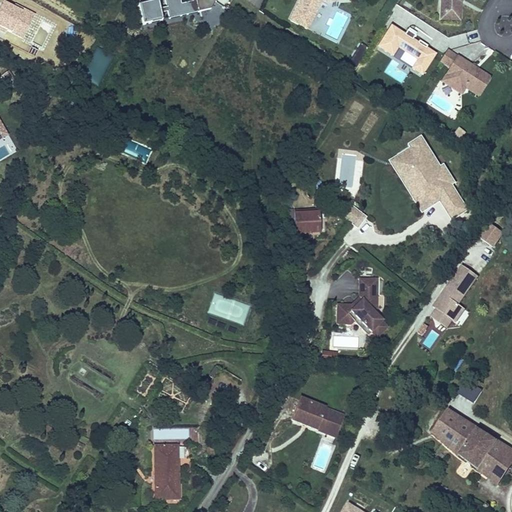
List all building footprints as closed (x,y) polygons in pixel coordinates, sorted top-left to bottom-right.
[(291,0),(289,5),(305,15),(313,0),(291,0)] [(465,0),(441,0),(441,21),(462,22),(464,3),(465,0)] [(301,22),(305,15),(289,5),(285,13),(301,22)] [(392,26),(377,49),(393,59),(398,50),(417,62),(411,70),(423,78),(438,56),(392,26)] [(467,71),(469,67),(454,57),(438,82),(458,94),(462,88),(476,97),(486,78),(474,71),(472,74),(467,71)] [(348,59),(344,67),(350,72),(356,63),(348,59)] [(0,142),(9,137),(0,121),(0,142)] [(461,142),(466,131),(458,127),(453,138),(461,142)] [(418,185),(409,191),(418,205),(429,198),(426,193),(432,189),(436,194),(448,213),(464,201),(448,176),(450,174),(440,159),(437,160),(417,130),(406,138),(409,141),(396,148),(406,163),(404,164),(418,185)] [(386,155),(409,191),(418,185),(404,164),(406,163),(396,148),(386,155)] [(426,193),(429,198),(436,194),(432,189),(426,193)] [(316,205),(314,197),(290,201),(291,209),(316,205)] [(316,205),(291,209),(292,216),(316,213),(316,205)] [(346,207),(338,217),(349,225),(354,229),(362,220),(346,207)] [(316,213),(292,216),(293,221),(318,217),(316,213)] [(495,249),(503,232),(487,225),(479,241),(495,249)] [(435,312),(450,323),(454,325),(483,284),(461,269),(432,310),(435,312)] [(352,313),(348,311),(334,311),(333,330),(347,330),(350,327),(353,323),(368,335),(379,323),(372,318),(375,283),(356,281),(356,302),(358,304),(352,313)] [(356,302),(348,311),(352,313),(358,304),(356,302)] [(445,331),(450,323),(435,312),(430,320),(445,331)] [(353,323),(350,327),(365,339),(368,335),(353,323)] [(379,323),(368,335),(374,340),(384,327),(379,323)] [(418,333),(424,337),(419,344),(430,350),(440,333),(423,324),(418,333)] [(336,361),(336,352),(321,351),(320,360),(336,361)] [(457,395),(474,404),(480,391),(463,383),(457,395)] [(293,414),(328,431),(338,409),(303,393),(293,414)] [(338,409),(328,431),(336,434),(347,414),(338,409)] [(434,433),(490,476),(509,446),(447,412),(434,433)] [(197,439),(197,428),(160,428),(160,439),(197,439)] [(168,499),(177,499),(174,448),(175,440),(153,439),(155,493),(168,493),(168,499)] [(511,448),(509,446),(490,476),(500,482),(511,463),(511,448)] [(99,491),(110,500),(114,494),(105,486),(99,491)]
